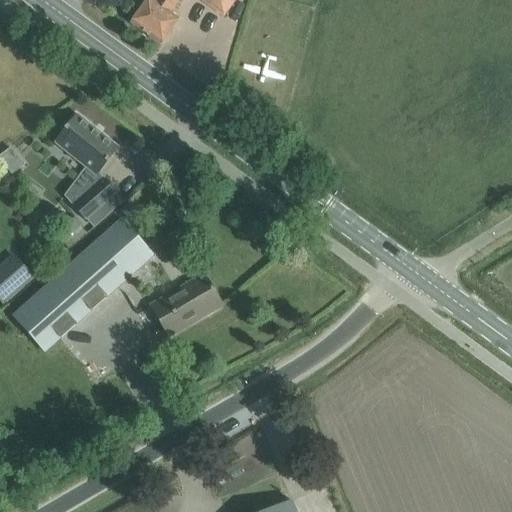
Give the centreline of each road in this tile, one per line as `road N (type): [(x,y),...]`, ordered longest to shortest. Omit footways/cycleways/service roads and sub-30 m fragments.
road 1 (tertiary): [(425,278),(41,0)]
road 2 (unclassified): [(51,511),(317,353),(425,278)]
